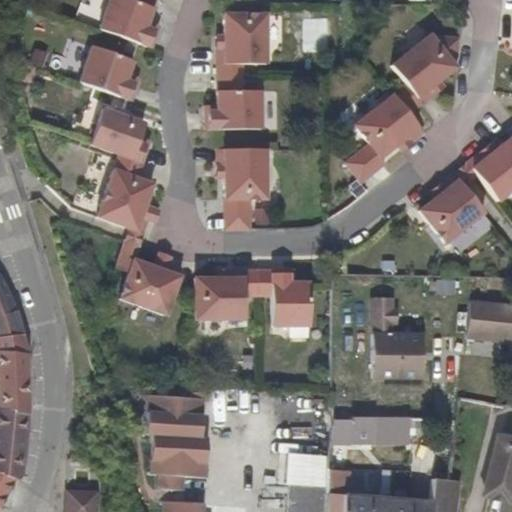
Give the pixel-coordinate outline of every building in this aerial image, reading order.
[(148,6),(131,0),(103,0),(93,27),(146,46),(152,31),(141,26),(143,19),(148,6)] [(241,64),(263,64),(265,15),(261,15),(223,15),(223,35),(223,47),(215,47),(215,63),(222,63),(241,64)] [(143,19),(141,26),(152,31),(155,23),(143,19)] [(223,47),(223,35),(215,35),(215,47),(223,47)] [(438,83),(454,70),(428,37),(388,68),(403,86),(419,107),(432,97),(427,91),(438,83)] [(131,83),(119,78),(121,73),(126,58),(84,43),(72,80),(125,99),(131,83)] [(241,64),(222,63),(215,63),(214,77),(240,77),(241,64)] [(133,77),(121,73),(119,78),(131,83),(133,77)] [(214,90),(240,90),(240,77),(214,77),(214,90)] [(438,83),(427,91),(432,97),(443,89),(438,83)] [(390,97),(406,117),(419,107),(403,86),(390,97)] [(214,111),(202,111),(202,129),(257,129),(257,90),(240,90),(214,90),(214,105),(214,111)] [(406,117),(390,97),(351,127),(366,146),(376,159),(392,147),(403,139),(407,144),(419,134),(406,117)] [(137,123),(97,108),(84,143),(112,153),(124,158),(135,162),(136,162),(141,147),(130,143),(133,135),(137,123)] [(133,135),(130,143),(141,147),(144,140),(133,135)] [(396,153),(407,144),(403,139),(392,147),(396,153)] [(511,194),(511,143),(511,142),(495,155),(485,163),(480,158),(467,168),(476,180),(497,207),(511,194)] [(366,146),(342,165),(357,184),(381,165),(376,159),(366,146)] [(221,198),(245,198),(261,198),(262,150),(213,149),(212,166),(221,166),(221,177),(221,198)] [(485,163),(495,155),(490,150),(480,158),(485,163)] [(106,168),(130,177),(135,162),(124,158),(112,153),(106,168)] [(212,166),(212,177),(221,177),(221,166),(212,166)] [(145,206),(139,204),(147,183),(130,177),(106,168),(89,216),(123,228),(135,232),(140,217),(145,206)] [(453,179),(462,191),(476,180),(467,168),(453,179)] [(446,196),(436,203),(420,215),(445,247),(483,217),(462,191),(453,179),(440,189),(446,196)] [(440,189),(431,196),(436,203),(446,196),(440,189)] [(220,229),(244,229),(245,198),(221,198),(220,229)] [(263,226),(265,202),(252,201),(250,225),(263,226)] [(152,209),(145,206),(140,217),(143,218),(148,220),(152,209)] [(118,240),(131,245),(136,232),(135,232),(123,228),(118,240)] [(118,240),(108,268),(120,272),(125,258),(126,258),(131,245),(118,240)] [(163,257),(149,252),(147,258),(163,264),(163,257)] [(157,313),(173,267),(163,264),(147,258),(145,265),(126,258),(125,258),(120,272),(110,296),(157,313)] [(239,271),(221,270),(221,277),(209,277),(188,277),(187,319),(237,320),(238,297),(239,271)] [(239,271),(238,297),(251,297),(252,271),(239,271)] [(252,271),(251,297),(265,296),(265,271),(252,271)] [(303,327),(304,284),(289,284),(281,284),(280,271),(265,271),(265,296),(264,327),(303,327)] [(289,271),(280,271),(281,284),(289,284),(289,271)] [(0,475),(14,482),(22,476),(28,412),(29,355),(16,311),(0,279),(0,475)] [(367,299),(365,379),(416,378),(417,336),(387,336),(387,324),(392,324),(392,311),(387,311),(387,299),(367,299)] [(511,311),(473,306),(466,341),(511,347),(511,311)] [(146,474),(154,475),(153,488),(180,490),(181,477),(204,478),(205,466),(201,465),(203,440),(198,440),(200,401),(145,398),(142,436),(149,436),(146,474)] [(400,419),(345,419),(345,422),(324,421),(324,443),(401,446),(402,419),(400,419)] [(511,440),(502,438),(490,496),(511,501),(511,440)] [(425,511),(426,502),(340,497),(342,453),(323,453),(321,511),(425,511)] [(0,475),(0,493),(3,495),(14,482),(0,475)] [(452,511),(456,481),(446,481),(429,480),(426,502),(425,511),(452,511)] [(65,511),(94,511),(95,493),(66,491),(65,511)] [(199,511),(199,505),(161,503),(160,511),(199,511)]
